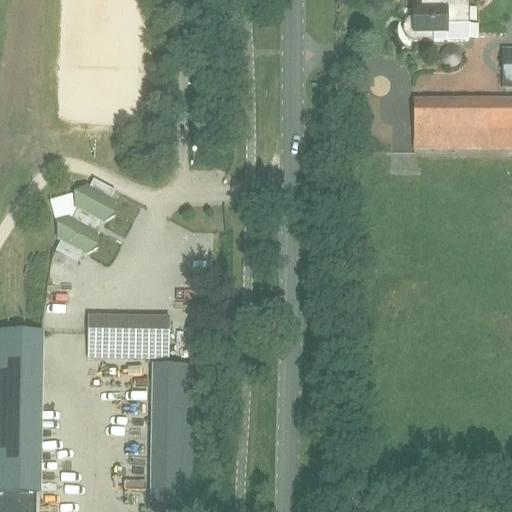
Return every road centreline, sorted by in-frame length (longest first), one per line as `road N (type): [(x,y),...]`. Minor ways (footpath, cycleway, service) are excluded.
road 1 (secondary): [(284,511),(291,0)]
road 2 (track): [(185,196),(181,0)]
road 3 (unknown): [(291,59),(353,61),(429,83),(475,65)]
